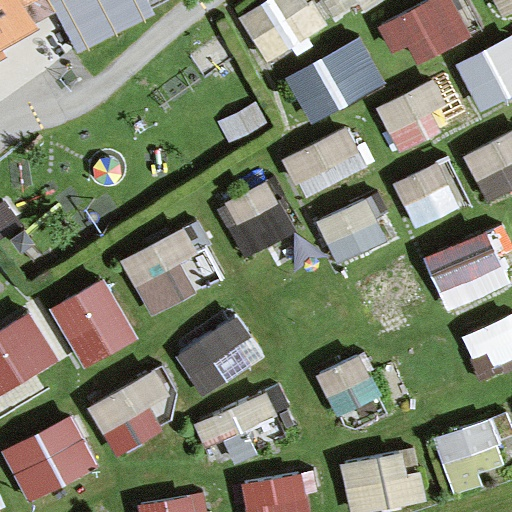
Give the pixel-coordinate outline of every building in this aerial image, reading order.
[(0,0),(0,59),(11,54),(5,44),(55,16),(76,54),(156,10),(150,0),(0,0)] [(253,0),(278,35),(329,0),(253,0)] [(478,0),(398,0),(416,44),(485,17),(478,0)] [(511,17),(467,38),(489,88),(511,77),(511,17)] [(295,45),(314,96),(386,69),(367,18),(295,45)] [(386,83),(408,126),(463,98),(441,55),(386,83)] [(511,111),(473,128),(495,179),(511,171),(511,111)] [(404,156),(424,203),(470,183),(450,137),(404,156)] [(245,220),(297,214),(291,166),(239,172),(245,220)] [(347,241),(400,217),(378,170),(325,194),(347,241)] [(199,199),(130,229),(158,293),(227,263),(199,199)] [(433,236),(459,287),(511,260),(511,220),(503,202),(433,236)] [(363,260),(385,304),(431,280),(408,237),(363,260)] [(58,275),(90,341),(147,314),(114,248),(58,275)] [(0,369),(72,336),(47,282),(0,304),(0,369)] [(246,292),(183,325),(208,371),(271,339),(246,292)] [(511,293),(471,309),(486,350),(511,340),(511,293)] [(162,341),(95,378),(124,432),(192,394),(162,341)] [(279,371),(205,391),(219,441),(293,421),(279,371)] [(37,478),(110,440),(81,385),(8,422),(37,478)] [(443,407),(457,464),(511,449),(511,422),(504,392),(443,407)] [(360,489),(431,475),(420,420),(348,435),(360,489)] [(252,452),(256,507),(320,503),(316,447),(252,452)] [(0,458),(0,504),(18,495),(0,458)] [(209,511),(201,467),(145,478),(151,511),(209,511)]
